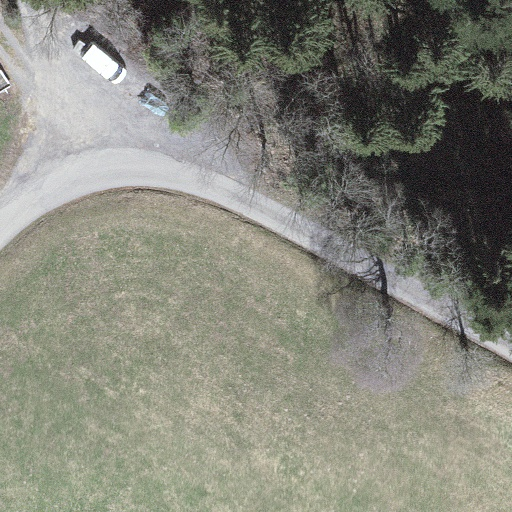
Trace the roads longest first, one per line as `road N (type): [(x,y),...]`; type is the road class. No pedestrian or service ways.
road 1 (unclassified): [(0,226),(103,165),(171,169),(303,229),(511,349)]
road 2 (track): [(103,165),(44,64),(27,0)]
